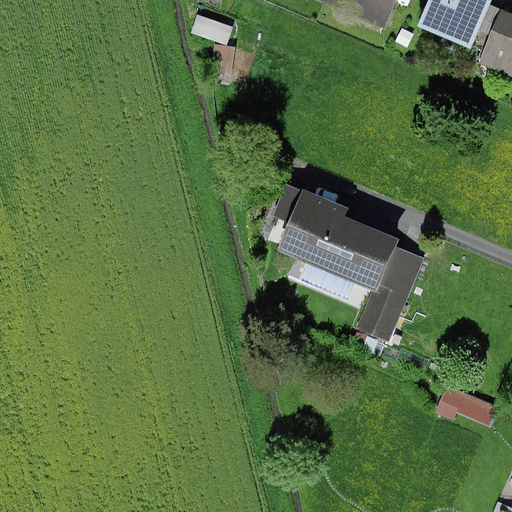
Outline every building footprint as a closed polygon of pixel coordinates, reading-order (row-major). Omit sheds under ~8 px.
[(395,0),(325,0),(325,3),(384,28),(395,0)] [(481,32),(492,6),(494,0),(431,0),(420,28),(474,50),(481,32)] [(511,14),(492,6),(481,32),(491,37),(480,63),(511,76),(511,14)] [(227,46),(234,28),(198,15),(191,34),(227,46)] [(415,35),(403,29),(395,43),(407,49),(415,35)] [(232,78),(237,48),(215,45),(210,75),(232,78)] [(290,224),(278,252),(372,292),(356,329),(390,344),(426,260),(398,248),(401,240),(348,218),(351,209),(305,190),(304,193),(289,187),(276,218),(290,224)] [(498,408),(447,386),(435,414),(454,422),(458,413),(490,427),(498,408)]
